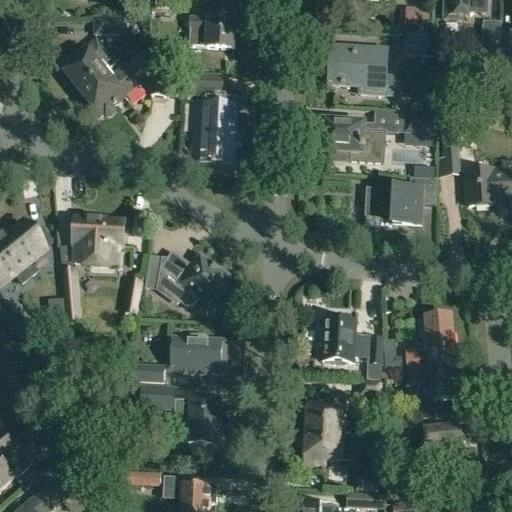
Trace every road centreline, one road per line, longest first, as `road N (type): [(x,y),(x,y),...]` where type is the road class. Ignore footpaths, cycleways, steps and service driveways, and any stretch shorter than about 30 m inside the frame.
road 1 (residential): [(19,166),(89,162),(142,177),(272,252)]
road 2 (residential): [(259,511),(272,252)]
road 3 (residential): [(272,252),(288,0)]
road 4 (residential): [(511,511),(488,275)]
road 5 (residential): [(272,252),(358,269),(488,275)]
road 6 (residential): [(19,166),(18,0)]
